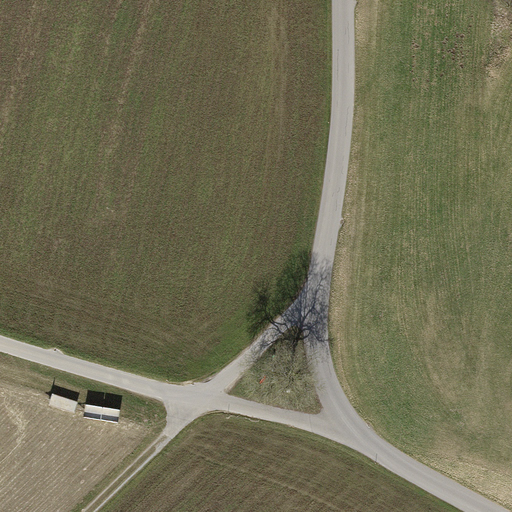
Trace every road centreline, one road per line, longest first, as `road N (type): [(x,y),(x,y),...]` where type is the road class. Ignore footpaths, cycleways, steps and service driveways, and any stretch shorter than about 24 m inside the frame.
road 1 (unclassified): [(487,511),(355,434),(321,371),(316,335),(341,144),(344,0)]
road 2 (track): [(0,342),(172,393),(355,434)]
road 3 (track): [(91,511),(320,280)]
